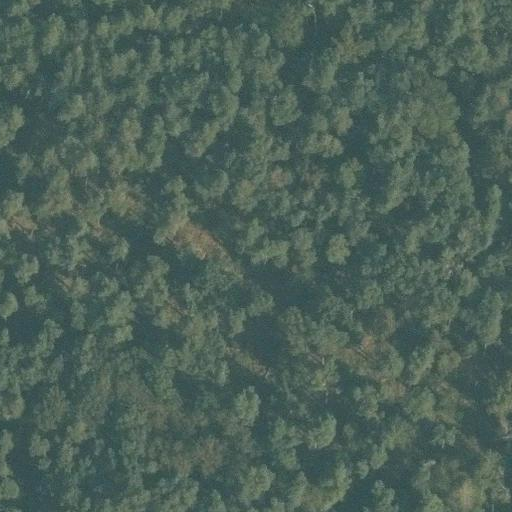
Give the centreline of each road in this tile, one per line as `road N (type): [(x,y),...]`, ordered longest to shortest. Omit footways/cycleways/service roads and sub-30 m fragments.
road 1 (track): [(293,511),(73,410),(0,311)]
road 2 (track): [(511,90),(212,0)]
